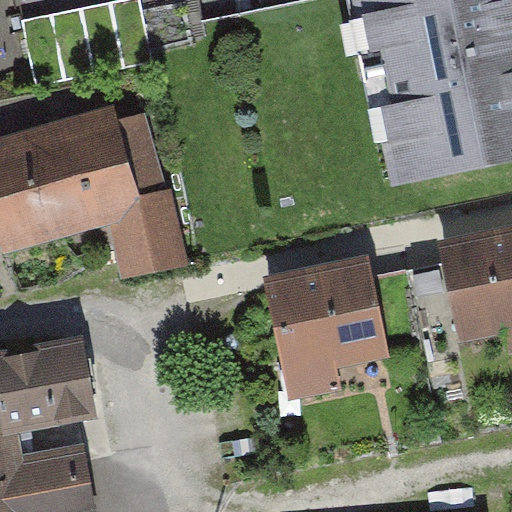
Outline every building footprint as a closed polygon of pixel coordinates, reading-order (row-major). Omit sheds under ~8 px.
[(137,0),(131,0),(18,24),(32,92),(152,66),(137,0)] [(511,0),(356,0),(400,198),(511,173),(511,0)] [(115,109),(0,141),(0,237),(8,266),(109,237),(123,288),(188,269),(145,120),(120,127),(115,109)] [(511,233),(443,250),(467,349),(509,339),(511,350),(511,233)] [(373,257),(268,278),(293,405),(340,396),(336,378),(395,366),(373,257)] [(88,339),(0,353),(0,511),(97,511),(87,448),(27,459),(23,436),(102,422),(88,339)]
